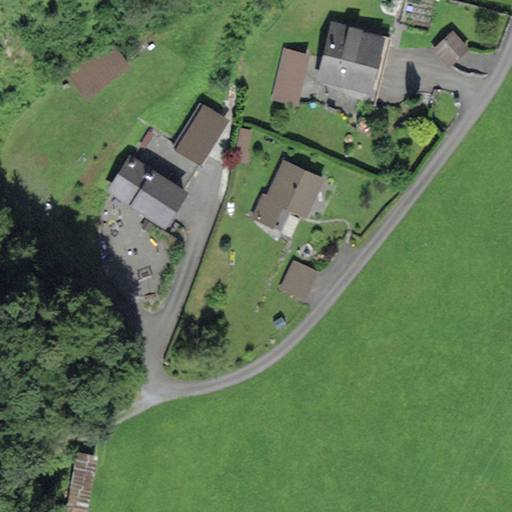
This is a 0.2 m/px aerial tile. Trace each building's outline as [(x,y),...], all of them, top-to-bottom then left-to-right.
[(331,18),(317,76),(373,90),(388,31),(331,18)] [(453,24),(432,44),(450,62),(471,42),(453,24)] [(115,36),(66,68),(82,93),(132,61),(115,36)] [(282,44),(271,93),(301,100),(313,51),(282,44)] [(208,99),(178,145),(202,161),(232,115),(208,99)] [(134,160),(114,189),(164,224),(184,195),(134,160)] [(283,163),(260,216),(281,225),(290,206),(306,213),(321,180),(283,163)] [(295,264),(283,288),(305,298),(317,274),(295,264)] [(273,322),(277,329),(284,324),(280,317),(273,322)]
